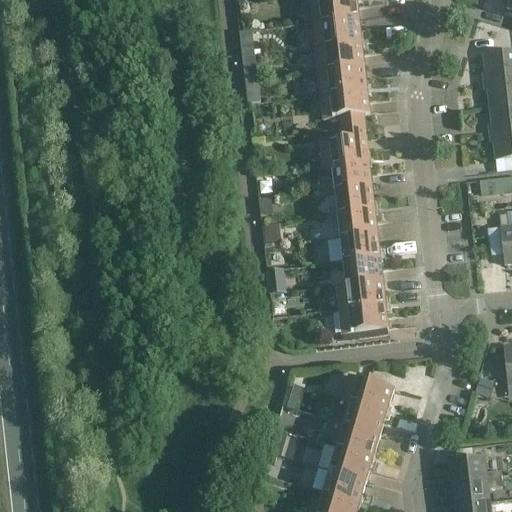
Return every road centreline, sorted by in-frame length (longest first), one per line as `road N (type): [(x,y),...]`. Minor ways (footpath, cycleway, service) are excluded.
road 1 (residential): [(442,317),(410,96),(438,0)]
road 2 (primary): [(24,511),(0,271)]
road 3 (residential): [(442,317),(447,373),(407,487),(410,511)]
